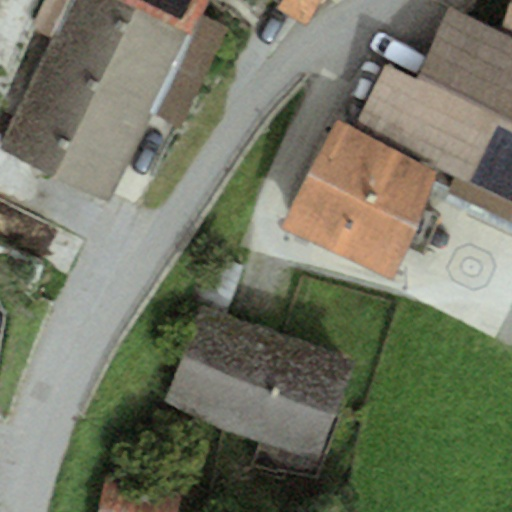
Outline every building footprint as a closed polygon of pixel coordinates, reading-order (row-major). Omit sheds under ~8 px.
[(192,22),(145,0),(46,0),(37,21),(55,30),(0,140),(0,147),(109,199),(155,109),(181,119),(225,18),(199,8),(192,22)] [(145,0),(192,22),(199,8),(203,0),(145,0)] [(511,27),(501,23),(450,0),(416,68),(385,53),(354,117),(511,190),(511,27)] [(511,0),(508,0),(501,23),(511,27),(511,0)] [(435,157),(336,109),(281,215),(390,265),(435,157)] [(242,262),(217,254),(162,398),(317,450),(352,351),(227,310),(242,262)] [(172,511),(178,486),(104,472),(97,511),(172,511)]
